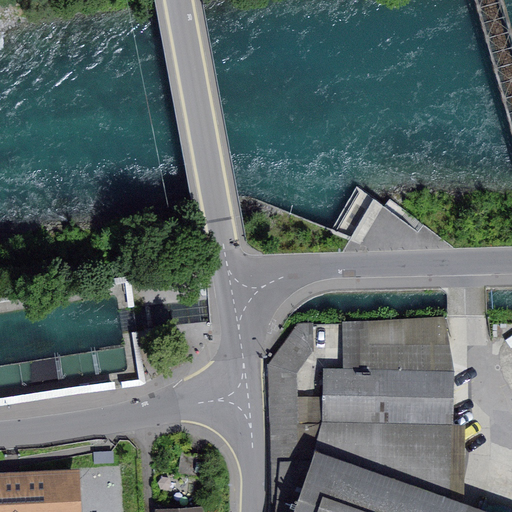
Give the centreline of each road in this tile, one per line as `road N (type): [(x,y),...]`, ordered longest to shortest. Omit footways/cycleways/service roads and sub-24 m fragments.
road 1 (residential): [(231,291),(178,0)]
road 2 (residential): [(511,261),(333,266),(231,291)]
road 3 (unclassified): [(248,395),(0,433)]
